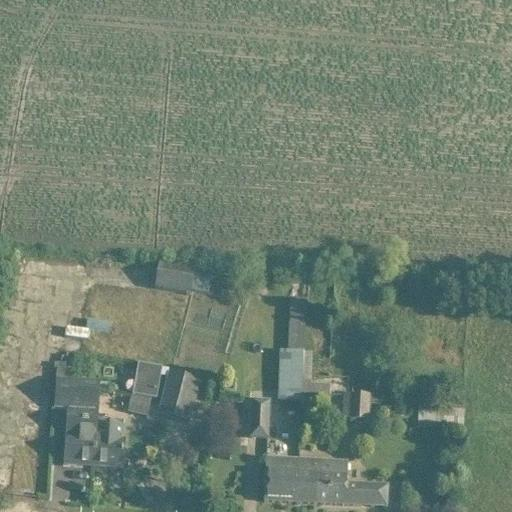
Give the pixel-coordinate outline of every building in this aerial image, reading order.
[(155,290),(191,296),(196,268),(160,262),(155,290)] [(197,293),(209,295),(211,284),(199,282),(197,293)] [(290,300),(287,352),(304,352),(307,301),(290,300)] [(302,398),(304,352),(287,352),(280,351),(278,403),(301,404),(302,398)] [(329,400),(330,385),(311,384),(312,353),(304,352),(302,398),(329,400)] [(133,397),(157,401),(163,370),(139,365),(133,397)] [(57,371),(56,383),(65,384),(66,372),(57,371)] [(169,377),(160,415),(186,422),(196,384),(169,377)] [(65,384),(56,383),(55,405),(70,406),(66,465),(93,467),(94,421),(96,394),(85,394),(85,385),(65,384)] [(349,422),(367,423),(368,397),(350,396),(349,422)] [(148,418),(152,401),(141,399),(138,416),(148,418)] [(268,437),(270,404),(253,403),(251,436),(268,437)] [(464,411),(419,408),(417,430),(463,433),(464,411)] [(94,421),(93,467),(122,469),(124,449),(125,431),(123,431),(124,423),(94,421)] [(266,461),(265,484),(264,504),(297,505),(298,462),(266,461)] [(348,464),(298,462),(297,505),(387,509),(388,488),(347,486),(348,464)]
